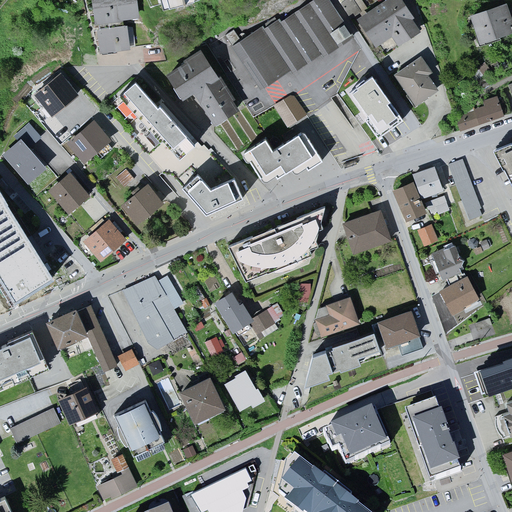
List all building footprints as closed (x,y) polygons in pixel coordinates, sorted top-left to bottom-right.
[(131,0),(94,0),(101,50),(139,46),(131,0)] [(160,0),(163,10),(198,1),(197,0),(160,0)] [(261,27),(235,45),(263,88),(292,69),(293,71),(321,53),(323,56),(352,37),(327,0),(315,0),(280,24),(277,21),(263,30),(261,27)] [(424,31),(403,0),(385,0),(359,17),(377,46),(394,36),(400,46),(424,31)] [(511,10),(508,0),(471,13),(482,45),(511,34),(511,10)] [(205,47),(166,72),(183,99),(196,91),(218,124),(244,107),(205,47)] [(432,73),(420,56),(394,75),(415,107),(438,90),(428,76),(432,73)] [(80,94),(62,71),(34,94),(53,116),(80,94)] [(199,148),(136,81),(122,94),(137,110),(120,125),(208,218),(247,201),(237,178),(204,143),(199,148)] [(390,106),(373,85),(353,101),(370,122),(390,106)] [(292,95),(274,105),(288,126),(306,115),(293,96),(292,95)] [(503,113),(498,99),(478,105),(481,108),(458,116),(461,127),(503,113)] [(112,139),(95,119),(69,140),(85,161),(112,139)] [(22,141),(6,154),(29,181),(48,165),(34,148),(45,138),(30,121),(16,133),(22,141)] [(270,140),(245,155),(264,186),(292,169),(298,178),(328,160),(309,129),(276,150),(270,140)] [(99,152),(104,156),(113,147),(108,143),(99,152)] [(511,145),(496,154),(511,187),(511,145)] [(462,159),(448,164),(469,220),(482,215),(480,209),(481,208),(462,159)] [(126,167),(116,176),(126,188),(136,179),(126,167)] [(415,181),(420,195),(426,212),(427,215),(448,207),(434,167),(412,174),(414,179),(415,181)] [(94,194),(73,169),(50,189),(71,213),(94,194)] [(414,179),(393,187),(406,220),(426,212),(414,179)] [(150,184),(123,204),(138,223),(164,203),(150,184)] [(0,273),(11,291),(49,267),(0,189),(0,273)] [(330,205),(232,244),(247,282),(316,254),(330,205)] [(383,207),(343,219),(353,254),(394,241),(383,207)] [(129,237),(111,216),(84,240),(103,261),(129,237)] [(435,222),(419,229),(426,245),(442,239),(435,222)] [(458,242),(430,254),(441,279),(469,267),(458,242)] [(159,272),(126,288),(161,358),(195,342),(159,272)] [(471,275),(442,290),(454,312),(482,297),(471,275)] [(236,291),(217,303),(235,330),(253,324),(259,333),(276,321),(268,309),(254,318),(236,291)] [(363,321),(353,293),(328,302),(333,316),(315,322),(320,336),(363,321)] [(91,303),(49,322),(61,347),(87,335),(105,371),(120,364),(91,303)] [(417,307),(379,319),(388,345),(425,334),(417,307)] [(489,316),(475,322),(477,331),(493,325),(489,316)] [(34,330),(0,345),(0,390),(51,368),(34,330)] [(386,356),(377,330),(316,352),(307,385),(386,356)] [(207,342),(212,354),(224,349),(219,336),(207,342)] [(511,358),(471,370),(478,395),(511,384),(511,358)] [(225,380),(239,411),(253,404),(255,409),(266,404),(249,369),(225,380)] [(213,374),(181,389),(197,422),(228,407),(213,374)] [(89,386),(60,399),(73,426),(102,413),(89,386)] [(442,397),(404,411),(431,485),(469,472),(442,397)] [(147,398),(116,412),(136,453),(166,439),(147,398)] [(511,432),(511,400),(508,402),(511,410),(500,413),(508,434),(511,432)] [(55,407),(11,427),(18,443),(63,423),(55,407)] [(377,413),(331,434),(347,469),(393,447),(377,413)] [(372,511),(296,453),(289,463),(282,495),(303,511),(372,511)] [(124,454),(113,458),(120,474),(97,484),(105,501),(139,486),(124,454)] [(245,468),(188,494),(199,511),(205,511),(207,511),(206,511),(243,511),(246,498),(242,492),(250,487),(247,484),(252,481),(245,468)] [(12,511),(3,493),(0,494),(0,511),(12,511)]
